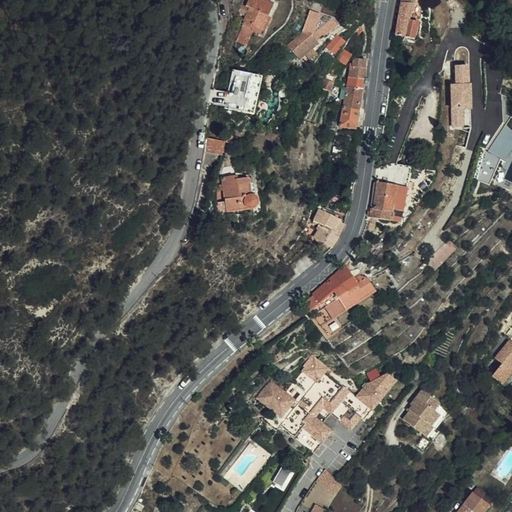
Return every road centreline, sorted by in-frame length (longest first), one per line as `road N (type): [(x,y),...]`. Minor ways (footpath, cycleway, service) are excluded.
road 1 (secondary): [(115,511),(159,423),(196,375),(348,241),(389,0)]
road 2 (unclassified): [(0,467),(32,451),(100,337),(176,237),(213,36),(210,0)]
